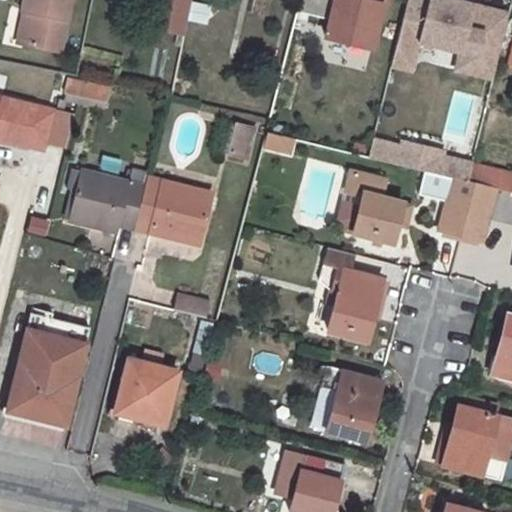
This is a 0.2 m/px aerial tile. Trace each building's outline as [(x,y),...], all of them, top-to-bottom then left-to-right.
[(31,12),(24,44),(60,52),(70,0),(22,0),(20,10),(24,11),(31,12)] [(156,0),(150,28),(185,35),(192,0),(156,0)] [(317,0),(313,16),(337,21),(339,12),(379,21),(384,0),(317,0)] [(463,0),(418,0),(412,29),(480,45),(489,6),(463,0)] [(24,11),(17,43),(24,44),(31,12),(24,11)] [(69,80),(66,94),(77,96),(104,101),(106,88),(69,80)] [(66,94),(64,100),(76,103),(77,96),(66,94)] [(47,146),(56,110),(0,97),(0,140),(25,147),(27,141),(47,146)] [(228,123),(221,152),(229,154),(237,125),(228,123)] [(237,125),(229,154),(244,157),(252,128),(237,125)] [(266,132),(263,145),(289,152),(292,138),(266,132)] [(451,159),(447,176),(453,178),(468,181),(472,164),(451,159)] [(511,174),(472,164),(468,181),(474,183),(496,188),(507,191),(507,187),(511,187),(511,174)] [(66,169),(62,187),(78,192),(82,173),(66,169)] [(344,202),(361,206),(365,192),(383,197),(387,180),(352,171),(344,202)] [(78,192),(72,214),(118,225),(135,230),(145,188),(82,173),(78,192)] [(145,188),(135,230),(156,234),(158,224),(201,235),(212,194),(148,178),(145,188)] [(453,178),(440,231),(461,237),(474,183),(468,181),(453,178)] [(474,183),(461,237),(483,242),(496,188),(474,183)] [(361,206),(354,234),(393,244),(404,202),(383,197),(365,192),(361,206)] [(72,214),(70,222),(116,233),(118,225),(72,214)] [(45,236),(48,218),(28,215),(25,232),(45,236)] [(158,224),(156,234),(199,245),(201,235),(158,224)] [(249,243),(244,259),(264,265),(268,249),(249,243)] [(344,271),(352,273),(357,254),(329,247),(324,265),(344,269),(344,271)] [(352,273),(344,271),(344,269),(324,265),(320,280),(331,291),(339,292),(329,330),(368,340),(383,281),(352,273)] [(178,295),(174,312),(205,319),(209,303),(178,295)] [(77,375),(56,370),(67,321),(30,313),(7,411),(66,425),(77,375)] [(511,314),(508,314),(493,374),(511,379),(511,314)] [(67,321),(56,370),(77,375),(89,326),(67,321)] [(203,375),(217,378),(221,360),(207,357),(203,375)] [(129,359),(115,412),(163,425),(179,371),(129,359)] [(328,426),(327,432),(365,441),(381,381),(326,367),(320,388),(324,390),(316,423),(328,426)] [(501,481),(507,459),(511,439),(511,419),(496,415),(499,405),(472,398),(469,408),(458,405),(453,426),(443,466),(501,481)] [(446,424),(436,464),(443,466),(453,426),(446,424)] [(306,453),(290,511),(296,511),(331,511),(344,464),(306,453)]
